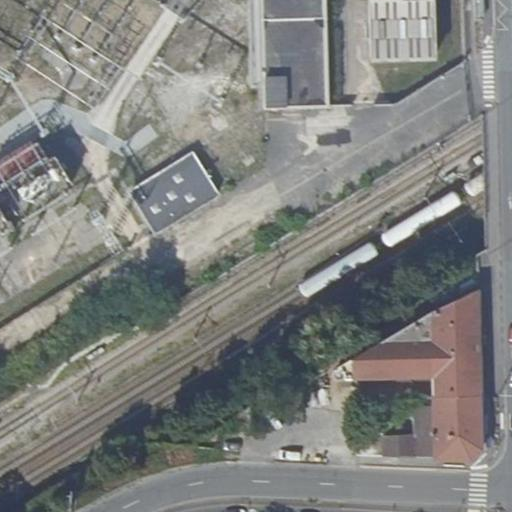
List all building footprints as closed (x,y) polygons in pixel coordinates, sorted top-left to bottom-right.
[(261,0),(265,109),(328,107),(324,0),(375,0),(369,0),(371,61),(434,59),(432,0),(261,0)] [(46,139),(0,162),(0,232),(75,193),(46,139)] [(134,192),(159,233),(220,194),(195,155),(134,192)] [(352,377),(352,380),(434,378),(434,397),(432,398),(432,409),(414,409),(415,436),(381,438),(381,431),(355,430),(357,455),(470,460),(481,450),(481,447),(479,398),(477,291),(431,313),(409,325),(351,361),(338,370),(339,370),(341,371),(343,371),(344,372),(345,373),(345,375),(345,377),(352,377)] [(479,398),(481,447),(489,447),(487,398),(479,398)]
